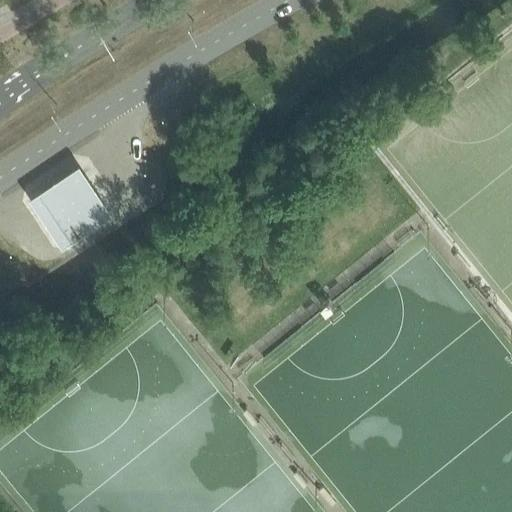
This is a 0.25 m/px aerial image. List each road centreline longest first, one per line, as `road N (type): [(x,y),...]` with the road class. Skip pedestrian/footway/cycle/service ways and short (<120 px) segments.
road 1 (secondary): [(0,180),(290,0)]
road 2 (secondary): [(159,0),(0,95)]
